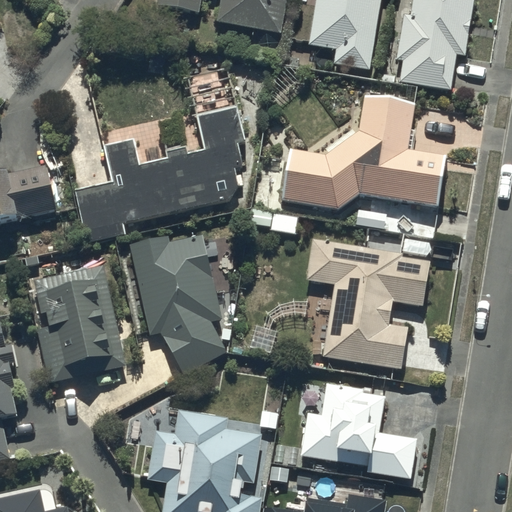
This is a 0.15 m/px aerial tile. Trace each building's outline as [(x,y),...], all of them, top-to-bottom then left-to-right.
[(287,0),(154,0),(153,8),(198,16),(200,0),(220,0),(215,26),(280,38),(287,0)] [(313,0),(307,47),(333,51),(330,66),(367,72),(377,0),(313,0)] [(410,0),(408,18),(402,17),(395,63),(400,64),(397,84),(447,91),(452,58),(461,59),(469,0),(410,0)] [(412,107),(360,99),(357,135),(323,159),(286,153),(279,204),(338,213),(356,197),(434,209),(441,160),(404,154),(412,107)] [(109,184),(72,193),(84,247),(122,239),(119,226),(227,203),(235,189),(231,172),(239,170),(234,148),(242,146),(233,110),(192,120),(201,154),(185,157),(183,151),(163,156),(164,163),(136,170),(129,142),(100,149),(109,184)] [(0,226),(58,213),(47,168),(9,178),(8,174),(0,176),(0,226)] [(165,239),(126,248),(147,340),(158,337),(182,380),(227,354),(209,323),(219,320),(200,238),(167,246),(165,239)] [(427,263),(309,243),(302,283),(331,288),(318,360),(398,373),(405,330),(386,327),(390,304),(419,309),(427,263)] [(101,270),(26,285),(47,385),(122,370),(101,270)] [(0,462),(7,461),(0,436),(0,421),(14,418),(7,393),(13,391),(7,368),(13,366),(8,346),(3,348),(0,338),(0,462)] [(318,418),(304,416),(297,460),(364,470),(363,475),(408,482),(414,442),(377,436),(383,400),(360,397),(361,392),(323,386),(318,418)] [(241,498),(243,484),(252,486),(259,438),(223,432),(225,421),(175,413),(171,438),(151,435),(143,482),(164,486),(159,511),(257,511),(259,501),(241,498)] [(0,511),(36,511),(34,498),(0,505),(0,511)] [(296,511),(284,511),(261,509),(260,511),(380,511),(382,503),(343,498),(342,505),(302,500),(301,508),(297,507),(296,511)]
